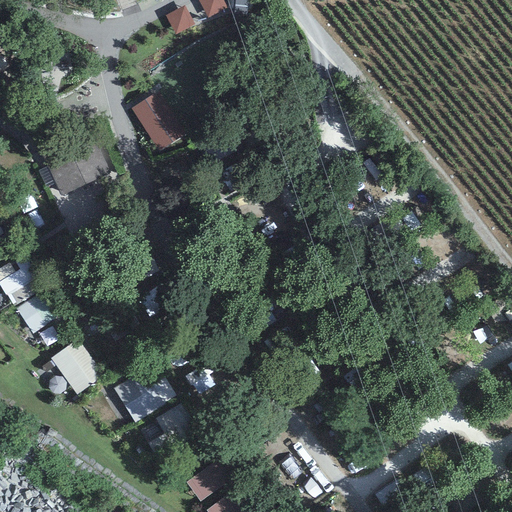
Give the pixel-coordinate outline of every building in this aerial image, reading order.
[(225,0),(204,0),(213,16),(230,7),(225,0)] [(253,0),(230,0),(229,23),(251,25),(253,0)] [(198,24),(189,6),(171,15),(180,34),(198,24)] [(161,92),(135,108),(160,150),(187,134),(161,92)] [(90,139),(42,162),(61,201),(109,178),(90,139)] [(0,268),(0,271),(14,304),(39,294),(24,259),(0,268)] [(38,332),(62,316),(46,291),(21,307),(38,332)] [(85,391),(109,372),(82,338),(58,357),(85,391)] [(161,361),(118,385),(139,420),(181,396),(161,361)] [(164,453),(198,432),(182,406),(148,427),(164,453)] [(193,481),(206,498),(234,476),(221,459),(193,481)] [(237,491),(213,509),(215,511),(247,511),(251,509),(237,491)]
